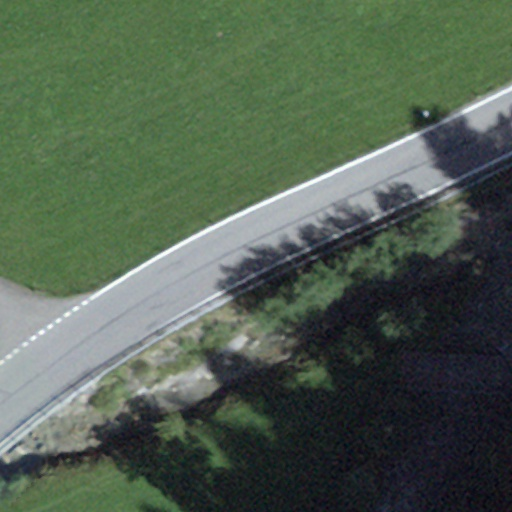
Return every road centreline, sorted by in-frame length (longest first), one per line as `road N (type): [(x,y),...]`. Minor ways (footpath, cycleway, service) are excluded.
road 1 (tertiary): [(511,120),(215,257),(0,397)]
road 2 (track): [(31,511),(155,471),(317,389),(383,374),(511,380)]
